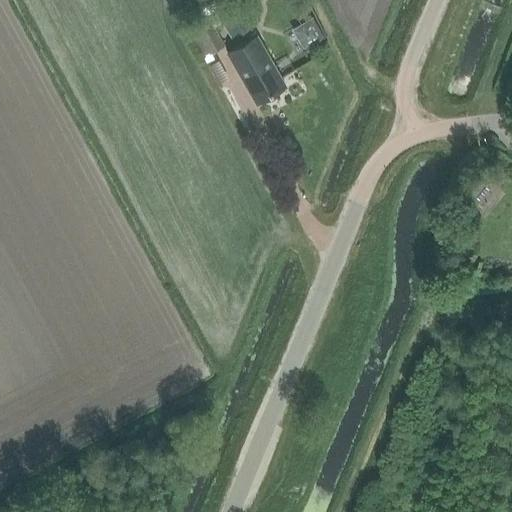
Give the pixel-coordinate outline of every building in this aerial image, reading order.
[(231,38),(253,26),(239,0),(231,0),(215,9),(223,22),(231,38)] [(214,27),(223,22),(215,9),(191,23),(208,53),(223,44),(214,27)] [(313,15),(293,27),(305,44),(324,33),(313,15)] [(256,37),(227,54),(256,104),(285,87),(256,37)] [(475,177),(462,194),(473,203),(487,187),(475,177)]
